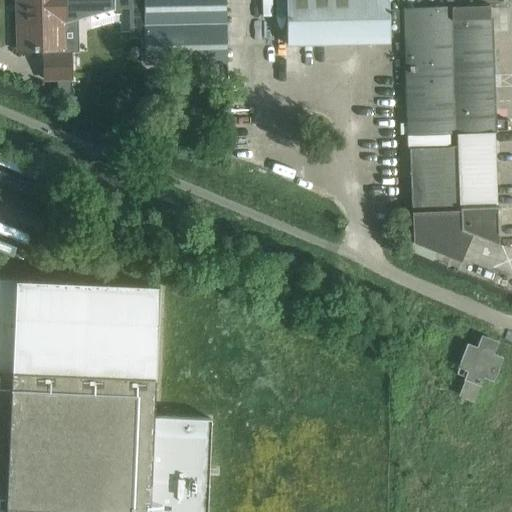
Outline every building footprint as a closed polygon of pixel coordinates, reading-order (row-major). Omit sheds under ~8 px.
[(22,0),(24,23),(17,23),(18,49),(34,49),(34,51),(37,50),(37,49),(60,48),(60,28),(60,23),(64,23),(64,24),(115,9),(114,0),(22,0)] [(114,0),(115,9),(130,9),(131,38),(144,38),(144,25),(144,14),(144,0),(114,0)] [(144,0),(144,14),(144,25),(144,38),(145,63),(227,62),(226,0),(144,0)] [(388,0),(286,0),(287,45),(390,42),(389,32),(398,31),(398,9),(389,9),(388,0)] [(407,134),(409,134),(411,192),(412,223),(413,243),(461,262),(472,234),(498,244),(492,42),(495,42),(495,34),(491,34),(490,5),(403,8),(407,134)] [(44,79),(71,79),(70,52),(44,53),(44,79)] [(507,130),(507,120),(497,120),(497,131),(507,130)] [(207,511),(212,416),(153,414),(159,285),(0,278),(0,511),(207,511)] [(495,342),(482,337),(478,349),(468,345),(457,374),(466,377),(460,395),(472,400),(482,374),(492,378),(500,358),(490,354),(495,342)]
